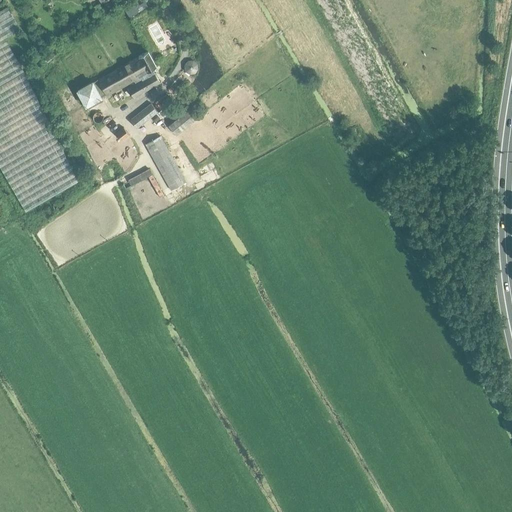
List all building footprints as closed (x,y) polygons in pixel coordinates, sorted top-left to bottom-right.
[(130,18),(148,6),(145,1),(139,5),(137,2),(125,10),(130,18)] [(102,7),(100,3),(93,7),(95,11),(102,7)] [(0,11),(0,168),(25,212),(80,182),(5,39),(20,30),(7,7),(0,11)] [(56,50),(45,59),(48,62),(59,53),(56,50)] [(125,64),(134,80),(142,75),(144,78),(155,72),(152,68),(156,66),(148,50),(138,56),(139,56),(125,64)] [(190,73),(191,73),(193,73),(194,72),(195,71),(196,70),(197,69),(197,67),(197,66),(196,64),(195,63),(194,62),(193,62),(192,61),(191,61),(190,61),(188,62),(187,62),(186,64),(186,65),(185,66),(185,67),(185,69),(186,71),(187,71),(188,72),(189,73),(190,73)] [(134,80),(125,64),(98,80),(107,95),(134,80)] [(160,82),(155,72),(144,78),(142,75),(134,80),(136,83),(142,93),(150,88),(160,82)] [(86,107),(102,98),(94,81),(77,90),(86,107)] [(142,93),(136,83),(128,88),(133,98),(142,93)] [(174,106),(166,95),(159,101),(164,108),(166,107),(167,106),(169,109),(174,106)] [(137,128),(158,112),(151,103),(130,119),(137,128)] [(170,110),(169,109),(167,106),(166,107),(164,108),(159,113),(158,113),(163,119),(172,112),(170,110)] [(169,126),(176,136),(201,116),(193,106),(169,126)] [(124,127),(116,133),(121,141),(130,135),(124,127)] [(186,181),(180,170),(161,135),(145,144),(171,190),(186,181)]
